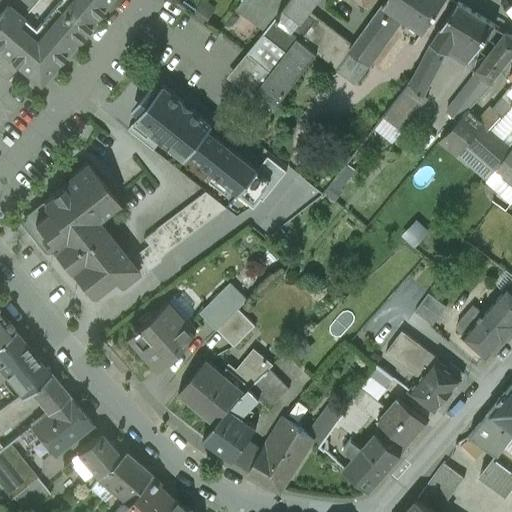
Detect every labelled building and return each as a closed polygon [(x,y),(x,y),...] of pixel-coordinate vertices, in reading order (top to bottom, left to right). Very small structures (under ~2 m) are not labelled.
[(0,0),(0,49),(28,74),(30,72),(38,71),(45,71),(47,72),(49,70),(77,37),(78,38),(94,19),(93,18),(108,0),(0,0)] [(205,0),(203,0),(193,15),(205,24),(217,8),(205,0)] [(240,0),(235,8),(264,31),(275,17),(287,0),(240,0)] [(302,21),(310,10),(317,0),(287,0),(275,17),(292,30),(300,20),(302,21)] [(317,0),(310,10),(318,17),(330,0),(317,0)] [(387,0),(384,4),(404,19),(423,32),(444,0),(387,0)] [(495,24),(458,2),(431,42),(447,52),(467,64),(495,24)] [(404,19),(384,4),(382,3),(353,43),(348,49),(350,51),(370,66),(404,19)] [(292,30),(275,17),(264,31),(229,77),(244,89),(237,98),(249,108),(260,95),(275,106),(317,53),(300,39),(318,17),(310,10),(302,21),(300,20),(292,30)] [(318,17),(300,39),(317,53),(338,68),(350,51),(348,49),(353,43),(318,17)] [(511,34),(507,32),(475,72),(492,84),(494,78),(511,54),(511,34)] [(431,42),(409,83),(425,95),(447,52),(431,42)] [(370,66),(350,51),(338,68),(336,70),(356,85),(370,66)] [(425,95),(409,83),(383,116),(403,131),(429,98),(425,95)] [(239,193),(240,194),(259,170),(258,169),(209,129),(214,124),(164,84),(159,90),(152,84),(133,108),(140,114),(135,119),(136,120),(138,121),(140,119),(152,128),(150,131),(161,140),(171,148),(175,143),(187,153),(184,158),(186,159),(190,154),(239,193)] [(154,150),(161,140),(150,131),(152,128),(140,119),(138,121),(136,120),(129,129),(154,150)] [(269,157),(268,157),(258,169),(259,170),(240,194),(239,193),(237,195),(254,209),(261,200),(263,201),(287,172),(269,157)] [(119,203),(86,162),(68,176),(68,182),(42,201),(42,205),(46,210),(33,221),(38,227),(54,247),(51,249),(71,273),(72,272),(89,293),(94,294),(114,279),(119,285),(122,285),(139,272),(104,228),(105,213),(119,203)] [(331,188),(340,193),(353,167),(345,163),(331,188)] [(290,182),(305,205),(320,196),(305,173),(290,182)] [(227,208),(206,191),(143,238),(148,244),(134,254),(147,271),(162,260),(160,258),(227,208)] [(51,249),(54,247),(38,227),(33,221),(46,210),(42,205),(42,201),(20,218),(20,222),(44,253),(47,253),(51,249)] [(430,231),(417,218),(401,235),(415,248),(430,231)] [(456,263),(450,272),(458,278),(464,270),(456,263)] [(504,336),(511,326),(511,289),(508,286),(500,279),(488,293),(496,300),(484,314),(498,327),(495,330),(504,336)] [(231,282),(200,312),(217,329),(238,308),(248,299),(231,282)] [(429,293),(415,312),(433,325),(447,307),(429,293)] [(125,338),(155,371),(195,334),(167,302),(136,328),(136,327),(131,331),(132,332),(125,338)] [(486,356),(504,336),(495,330),(498,327),(484,314),(473,305),(457,324),(458,330),(465,336),(464,337),(486,356)] [(238,308),(217,329),(234,347),(256,326),(238,308)] [(0,339),(13,327),(0,311),(0,339)] [(13,327),(0,339),(0,369),(9,381),(20,395),(28,389),(50,371),(13,327)] [(410,392),(434,411),(461,379),(437,361),(439,358),(402,331),(386,352),(419,377),(414,383),(415,385),(410,392)] [(206,359),(178,393),(215,424),(229,407),(269,369),(273,365),(254,348),(230,378),(206,359)] [(377,362),(361,384),(379,396),(394,375),(377,362)] [(229,407),(215,424),(203,439),(234,460),(248,439),(257,427),(242,416),(259,398),(270,409),(290,389),(269,369),(229,407)] [(28,389),(39,403),(46,412),(68,395),(50,371),(28,389)] [(511,383),(486,412),(487,414),(511,430),(511,383)] [(407,445),(428,422),(398,397),(387,409),(361,387),(352,401),(368,413),(368,412),(407,445)] [(0,445),(0,433),(39,403),(28,389),(20,395),(15,399),(0,409),(0,449),(2,448),(0,445)] [(46,412),(30,426),(38,436),(54,456),(93,424),(68,395),(46,412)] [(307,432),(315,438),(321,442),(343,413),(328,402),(307,432)] [(511,436),(511,430),(487,414),(469,436),(498,455),(505,446),(511,436)] [(249,471),(281,491),(315,438),(307,432),(283,417),(263,449),(249,471)] [(26,446),(38,436),(30,426),(18,436),(26,446)] [(88,468),(96,477),(120,455),(100,432),(66,462),(78,476),(88,468)] [(369,491),(402,455),(376,432),(363,447),(352,439),(344,449),(354,457),(344,468),(369,491)] [(460,449),(473,461),(484,449),(471,437),(460,449)] [(256,444),(248,439),(234,460),(242,466),(249,471),(263,449),(256,444)] [(0,486),(10,499),(12,497),(37,477),(9,443),(2,448),(0,449),(0,486)] [(150,473),(124,451),(120,455),(96,477),(90,488),(101,498),(103,496),(107,499),(113,491),(125,501),(125,502),(150,474),(150,473)] [(511,470),(493,457),(479,475),(506,495),(508,492),(511,487),(511,470)] [(443,462),(417,499),(436,511),(440,511),(465,478),(443,462)] [(157,486),(160,483),(150,474),(125,502),(125,501),(116,510),(118,511),(153,511),(168,496),(157,486)] [(37,477),(12,497),(23,511),(28,511),(51,494),(37,477)] [(182,508),(168,496),(153,511),(187,511),(188,507),(182,508)] [(436,511),(417,499),(415,497),(402,511),(436,511)]
